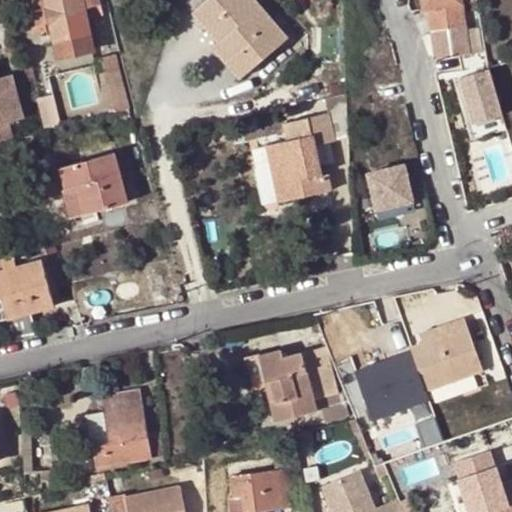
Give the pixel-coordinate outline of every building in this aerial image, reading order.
[(29,0),(35,27),(43,25),(37,0),(29,0)] [(99,0),(37,0),(43,25),(54,23),(62,57),(95,50),(86,13),(101,9),(99,0)] [(290,38),(257,0),(209,0),(195,12),(221,43),(243,68),(269,46),(274,51),(290,38)] [(423,0),(424,7),(429,6),(436,56),(471,51),(462,0),(423,0)] [(269,46),(243,68),(221,43),(215,48),(242,78),(274,51),(269,46)] [(104,59),(108,76),(122,72),(118,56),(104,59)] [(35,67),(50,127),(63,124),(49,65),(35,67)] [(508,113),(494,65),(465,74),(479,121),(508,113)] [(0,99),(21,94),(15,72),(0,76),(0,99)] [(108,76),(112,90),(126,87),(122,72),(108,76)] [(133,115),(126,87),(112,90),(117,112),(121,111),(123,118),(133,115)] [(349,137),(348,92),(326,97),(329,112),(335,140),(349,137)] [(27,116),(21,94),(0,99),(0,140),(16,136),(12,120),(27,116)] [(268,143),(280,201),(332,190),(328,174),(324,174),(318,143),(335,140),(329,112),(285,122),(289,139),(268,143)] [(130,201),(117,153),(61,168),(67,189),(77,186),(85,213),(130,201)] [(378,208),(414,199),(405,163),(369,171),(378,208)] [(85,213),(77,186),(67,189),(74,216),(85,213)] [(55,308),(43,259),(0,269),(0,298),(3,298),(9,320),(55,308)] [(0,322),(9,320),(3,298),(0,298),(0,322)] [(464,320),(447,325),(449,332),(420,341),(410,344),(425,390),(480,370),(464,320)] [(420,341),(449,332),(447,325),(418,334),(420,341)] [(281,351),(258,357),(266,388),(274,421),(321,409),(324,422),(342,418),(323,347),(283,358),(281,351)] [(251,392),(266,388),(258,357),(257,354),(244,358),(251,392)] [(95,413),(84,415),(96,469),(163,458),(160,432),(146,434),(138,383),(124,386),(125,391),(108,394),(107,390),(91,394),(95,413)] [(420,422),(427,444),(447,437),(440,415),(420,422)] [(21,425),(24,475),(31,474),(28,424),(21,425)] [(299,433),(300,443),(316,439),(313,429),(299,433)] [(48,431),(33,432),(34,449),(49,448),(48,431)] [(377,446),(384,462),(386,461),(380,444),(377,446)] [(377,446),(368,449),(374,466),(384,462),(377,446)] [(511,511),(511,490),(505,493),(502,483),(499,484),(488,450),(452,461),(468,511),(511,511)] [(228,511),(247,511),(248,511),(259,510),(299,506),(294,466),(229,475),(231,498),(227,498),(228,511)] [(163,476),(161,468),(146,471),(148,480),(163,476)] [(357,468),(319,480),(329,511),(396,511),(393,501),(370,508),(357,468)] [(511,485),(510,481),(502,483),(505,493),(511,490),(511,485)] [(183,511),(180,487),(110,499),(112,511),(183,511)]
